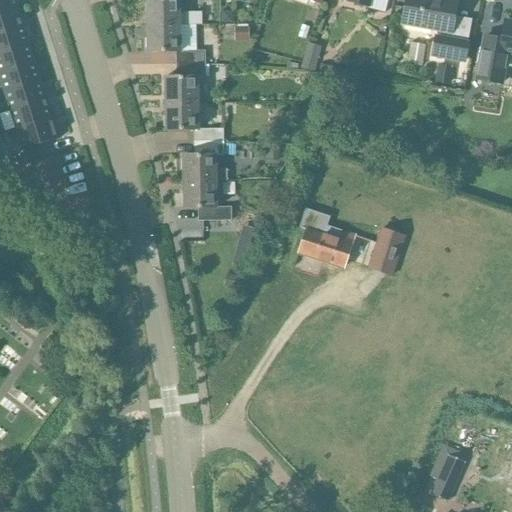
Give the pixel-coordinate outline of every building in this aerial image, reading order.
[(0,0),(0,10),(17,6),(15,0),(0,0)] [(147,27),(181,26),(202,26),(202,13),(181,13),(180,0),(147,0),(147,27)] [(407,0),(403,23),(452,32),(457,0),(407,0)] [(17,6),(0,10),(0,32),(23,25),(17,6)] [(233,23),(233,15),(230,12),(222,11),(221,23),(233,23)] [(477,79),(502,84),(507,56),(511,56),(511,23),(506,22),(502,41),(485,38),(477,79)] [(0,32),(0,53),(29,44),(23,25),(0,32)] [(165,78),(166,105),(199,104),(198,77),(206,77),(205,52),(181,53),(181,26),(147,27),(148,53),(175,53),(176,78),(165,78)] [(466,64),(470,41),(435,35),(431,58),(466,64)] [(410,63),(426,64),(427,43),(411,42),(410,63)] [(29,44),(0,53),(0,74),(35,63),(29,44)] [(308,44),(301,68),(315,72),(321,47),(308,44)] [(0,78),(5,94),(41,82),(35,63),(0,74),(0,78)] [(47,101),(41,82),(5,94),(11,113),(47,101)] [(17,132),(53,120),(47,101),(11,113),(17,132)] [(183,156),(184,183),(217,182),(217,181),(227,181),(227,169),(217,169),(217,156),(224,155),(223,130),(199,131),(199,104),(166,105),(166,131),(194,131),(194,156),(183,156)] [(59,139),(53,120),(17,132),(23,151),(59,139)] [(40,159),(36,147),(23,151),(27,163),(40,159)] [(0,158),(0,168),(1,172),(9,169),(5,157),(0,158)] [(198,209),(198,222),(231,221),(231,208),(217,208),(217,182),(184,183),(184,209),(198,209)] [(307,209),(300,229),(308,231),(300,254),(344,268),(354,237),(343,233),(327,227),(330,217),(307,209)] [(381,229),(368,269),(393,278),(406,237),(381,229)] [(448,456),(431,495),(447,502),(465,463),(448,456)]
